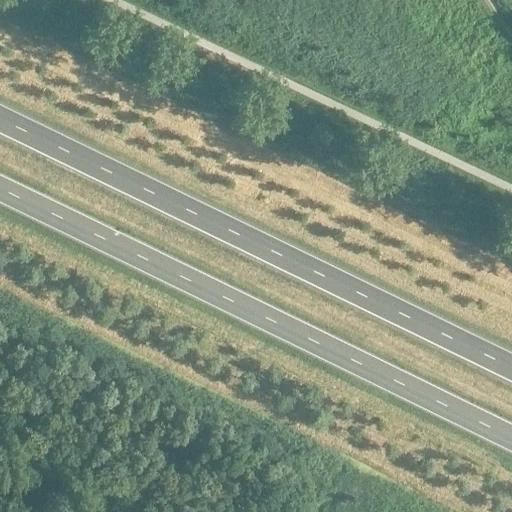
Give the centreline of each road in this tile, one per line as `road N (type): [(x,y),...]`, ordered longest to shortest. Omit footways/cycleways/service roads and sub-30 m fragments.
road 1 (trunk): [(511,368),(0,123)]
road 2 (trunk): [(0,195),(511,440)]
